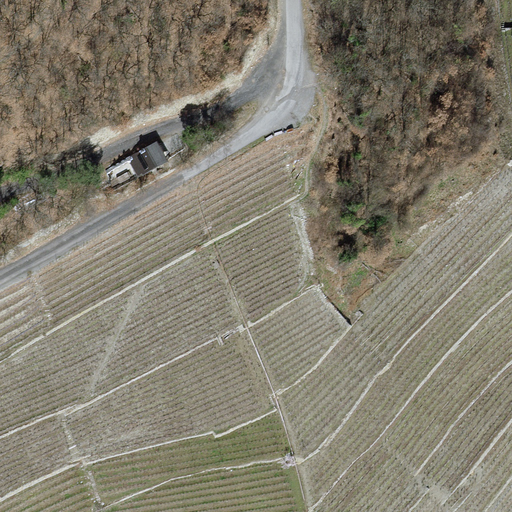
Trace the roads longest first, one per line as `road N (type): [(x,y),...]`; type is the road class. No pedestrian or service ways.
road 1 (track): [(295,57),(283,109),(241,148),(0,280)]
road 2 (track): [(0,193),(241,101),(295,57)]
